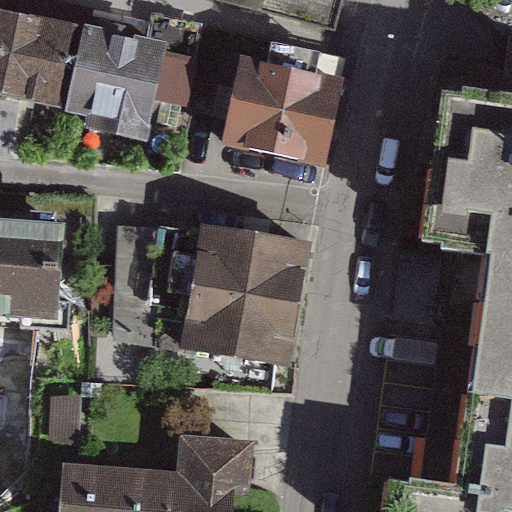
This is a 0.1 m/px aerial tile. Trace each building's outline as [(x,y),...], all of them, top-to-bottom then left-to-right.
[(200,0),(200,2),(346,38),(355,0),(200,0)] [(0,10),(0,101),(76,119),(96,29),(0,10)] [(160,15),(154,41),(181,48),(166,112),(195,119),(217,29),(160,15)] [(154,41),(96,29),(76,119),(161,138),(166,112),(181,48),(154,41)] [(470,264),(447,397),(511,405),(511,38),(503,104),(455,100),(432,258),(470,264)] [(248,62),(231,156),(336,174),(356,58),(329,53),(320,75),(248,62)] [(98,234),(0,226),(0,335),(91,342),(98,234)] [(287,360),(305,247),(207,232),(190,345),(287,360)] [(511,511),(511,405),(447,397),(437,485),(401,482),(395,511),(511,511)] [(247,511),(253,445),(186,440),(183,476),(67,466),(63,511),(247,511)]
